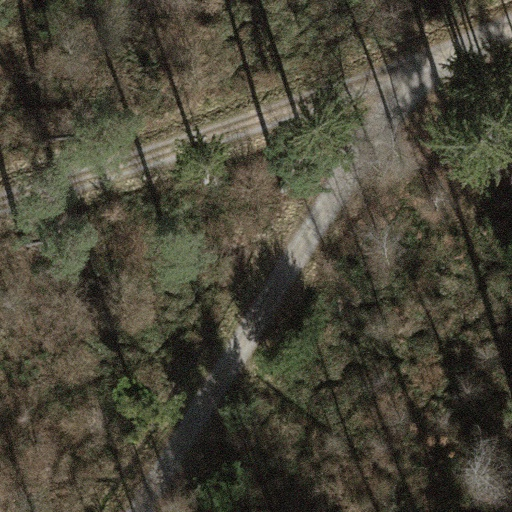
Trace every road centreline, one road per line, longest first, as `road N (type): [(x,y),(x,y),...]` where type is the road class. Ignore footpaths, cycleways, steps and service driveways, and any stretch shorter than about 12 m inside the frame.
road 1 (track): [(409,67),(135,511)]
road 2 (track): [(0,201),(409,67)]
